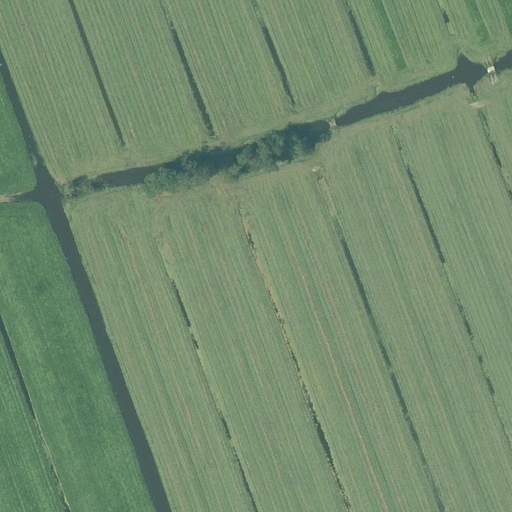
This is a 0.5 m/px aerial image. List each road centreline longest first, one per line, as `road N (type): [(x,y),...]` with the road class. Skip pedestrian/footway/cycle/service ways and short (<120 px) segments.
road 1 (track): [(334,131),(331,169),(456,511)]
road 2 (track): [(511,121),(455,0)]
road 3 (track): [(281,0),(329,119)]
